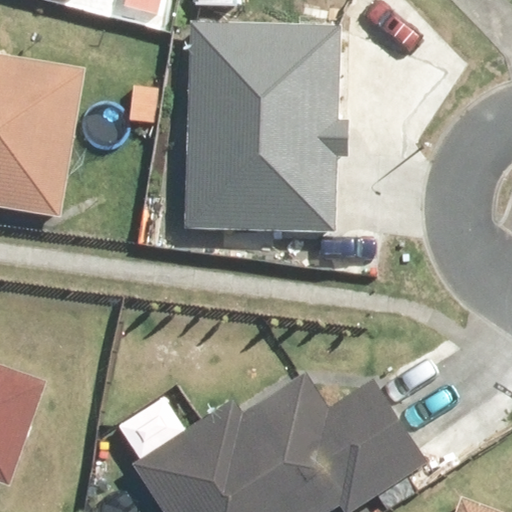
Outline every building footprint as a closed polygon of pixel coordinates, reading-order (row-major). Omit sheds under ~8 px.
[(347,31),(191,28),(187,229),(343,232),(347,31)] [(87,72),(0,59),(0,203),(66,213),(87,72)] [(0,488),(11,492),(44,384),(0,370),(0,488)] [(376,389),(333,416),(310,378),(144,480),(163,511),(333,511),(419,458),(376,389)] [(506,511),(468,498),(462,511),(506,511)]
